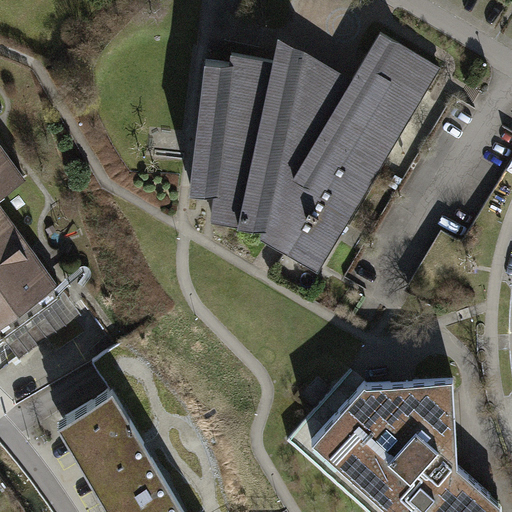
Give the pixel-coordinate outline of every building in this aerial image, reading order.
[(353,78),(334,110),(319,101),(321,95),(321,90),(320,83),(317,77),(314,73),(309,69),(304,67),(298,65),(275,60),(232,51),(231,61),(206,58),(191,188),(215,190),(212,217),(265,228),(269,229),(273,228),(276,227),(280,225),(295,234),(286,251),(292,254),(318,271),(440,67),(381,31),(353,78)] [(321,90),(321,95),(319,101),(334,110),(353,78),(280,36),(275,60),(298,65),(304,67),(309,69),(314,73),(317,77),(320,83),(321,90)] [(0,194),(24,176),(3,148),(0,149),(0,108),(3,107),(0,102),(0,194)] [(7,219),(0,223),(0,285),(6,293),(42,267),(7,219)] [(458,274),(432,258),(411,292),(437,308),(458,274)] [(6,293),(0,297),(0,338),(3,336),(59,296),(62,293),(42,267),(6,293)] [(73,315),(59,296),(3,336),(18,355),(73,315)] [(351,368),(288,438),(370,511),(501,511),(501,502),(458,464),(454,378),(365,380),(351,368)] [(185,511),(112,388),(66,415),(67,416),(60,420),(69,436),(76,432),(89,455),(82,459),(92,475),(99,471),(120,507),(113,511),(185,511)] [(67,416),(66,415),(58,420),(112,511),(113,511),(120,507),(99,471),(92,475),(82,459),(89,455),(76,432),(69,436),(60,420),(67,416)]
